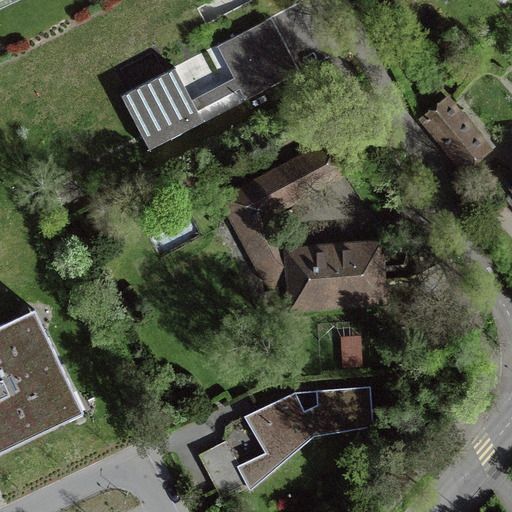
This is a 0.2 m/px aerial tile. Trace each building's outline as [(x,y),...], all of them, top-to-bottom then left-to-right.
[(244,101),(296,74),(268,21),(216,48),(233,80),(191,101),(174,69),(120,97),(148,151),(202,123),(196,112),(238,91),(244,101)] [(464,169),(485,151),(445,102),(424,120),(464,169)] [(380,283),(377,245),(306,251),(305,256),(292,257),(268,211),(312,187),(314,190),(349,171),(334,142),(254,185),(248,187),(247,185),(222,201),(262,276),(282,265),(289,281),(292,308),(309,310),(312,306),(355,303),(357,302),(356,286),(380,283)] [(174,175),(181,190),(203,179),(196,164),(174,175)] [(0,446),(85,406),(34,302),(0,318),(0,446)] [(314,432),(372,423),(370,388),(316,390),(317,404),(303,410),(296,391),(247,417),(268,453),(240,467),(248,483),(252,488),(314,432)] [(219,496),(248,483),(240,467),(227,439),(199,452),(219,496)]
